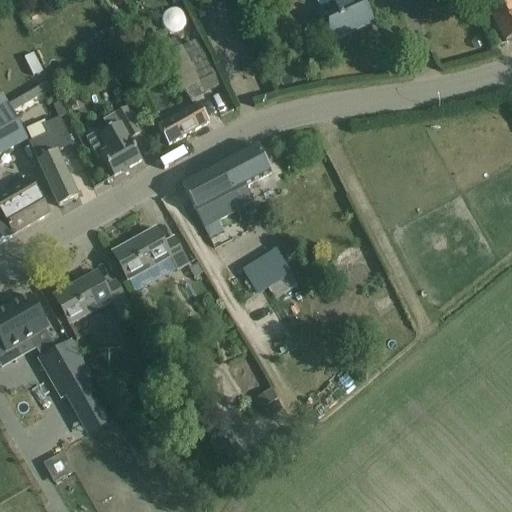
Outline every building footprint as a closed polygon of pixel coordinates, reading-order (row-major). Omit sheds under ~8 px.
[(373,25),(365,7),(364,8),(360,0),(351,0),(322,14),(327,24),(325,25),(333,44),(373,25)] [(511,0),(497,0),(503,10),(491,16),(506,45),(511,41),(511,0)] [(164,20),(164,23),(164,26),(165,29),(167,31),(169,33),(172,34),(175,35),(178,34),(181,33),(184,31),(186,29),(187,26),(187,23),(187,20),(186,17),(184,14),(181,12),(178,11),(175,11),(172,11),(169,12),(167,14),(165,17),(164,20)] [(126,38),(126,42),(126,45),(127,48),(129,50),(132,52),(135,53),(138,54),(141,53),(144,52),(147,50),(148,48),(150,45),(150,42),(150,38),(148,35),(147,33),(144,31),(141,30),(138,29),(135,30),(132,31),(129,33),(127,35),(126,38)] [(198,86),(181,50),(165,57),(183,94),(198,86)] [(45,87),(8,108),(12,115),(49,94),(45,87)] [(63,104),(55,107),(61,120),(69,116),(63,104)] [(210,126),(200,108),(199,106),(158,129),(169,148),(210,126)] [(8,108),(0,112),(0,156),(27,142),(12,115),(8,108)] [(95,137),(87,141),(98,161),(102,158),(114,179),(142,164),(130,142),(141,135),(132,118),(127,110),(105,122),(111,133),(97,141),(95,137)] [(73,147),(60,120),(44,127),(48,136),(30,144),(51,191),(59,209),(78,200),(57,155),(73,147)] [(272,176),(258,148),(182,188),(204,230),(238,213),(254,205),(247,189),(272,176)] [(49,217),(39,200),(29,182),(0,198),(0,214),(13,238),(49,217)] [(0,245),(11,239),(0,219),(0,245)] [(189,267),(184,258),(174,240),(163,246),(156,232),(113,255),(129,283),(171,261),(178,273),(189,267)] [(277,254),(243,275),(258,298),(270,291),(276,301),(298,287),(277,254)] [(130,310),(125,301),(116,284),(105,290),(97,275),(55,299),(71,327),(112,304),(119,316),(130,310)] [(48,331),(29,298),(0,315),(0,342),(7,355),(48,331)] [(40,363),(62,401),(93,383),(71,345),(40,363)] [(271,391),(262,397),(269,407),(278,402),(271,391)] [(278,404),(268,410),(273,417),(282,411),(278,404)] [(231,441),(220,448),(230,464),(241,458),(231,441)]
